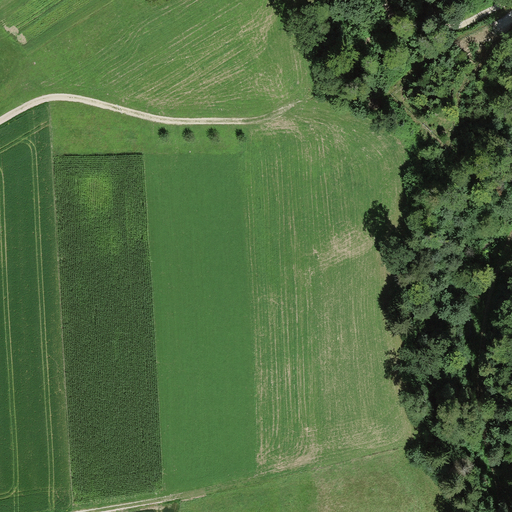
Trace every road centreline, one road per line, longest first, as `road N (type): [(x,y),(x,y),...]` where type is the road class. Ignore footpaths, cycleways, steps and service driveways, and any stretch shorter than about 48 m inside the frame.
road 1 (track): [(76,511),(401,447)]
road 2 (track): [(0,125),(68,97),(154,120),(216,123),(282,114),(296,102)]
road 3 (track): [(511,239),(494,276),(479,362),(479,411),(499,511)]
road 4 (track): [(382,0),(400,20),(435,28),(511,0)]
